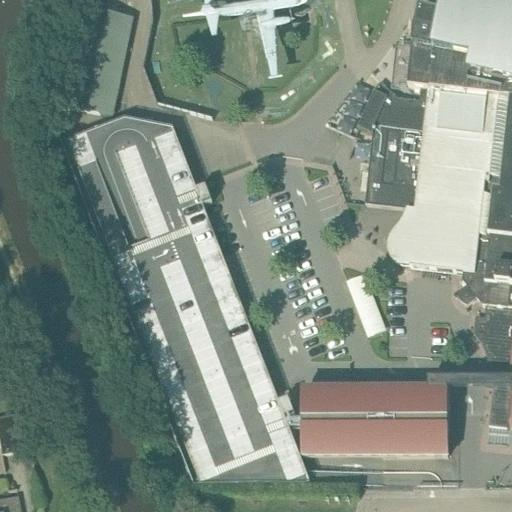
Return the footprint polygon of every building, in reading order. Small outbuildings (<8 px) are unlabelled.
[(238,0),(220,5),(219,0),(207,0),(208,6),(189,10),(189,14),(209,14),(217,31),(222,31),(222,11),(261,13),(275,73),(281,73),(279,7),(301,0),(238,0)] [(359,129),(358,131),(373,138),(366,207),(408,211),(405,221),(392,238),(390,242),(389,245),(389,249),(389,253),(390,256),(392,260),(394,263),(397,265),(400,267),(403,268),(464,275),(463,284),(482,307),(487,308),(486,321),(477,320),(475,336),(483,346),(488,358),(489,372),(496,372),(490,428),(505,429),(511,429),(511,0),(445,0),(442,18),(420,12),(417,27),(415,27),(411,55),(405,89),(429,92),(428,105),(398,102),(382,85),(380,86),(387,93),(381,100),(376,98),(361,130),(359,129)] [(134,21),(87,11),(66,109),(113,119),(134,21)] [(269,370),(227,253),(210,259),(252,376),(269,370)] [(369,340),(389,334),(370,276),(350,283),(369,340)] [(449,395),(303,397),(303,460),(448,459),(448,433),(450,433),(449,395)] [(24,416),(0,420),(0,449),(1,458),(31,453),(24,416)] [(0,511),(20,511),(18,500),(0,502),(0,511)]
